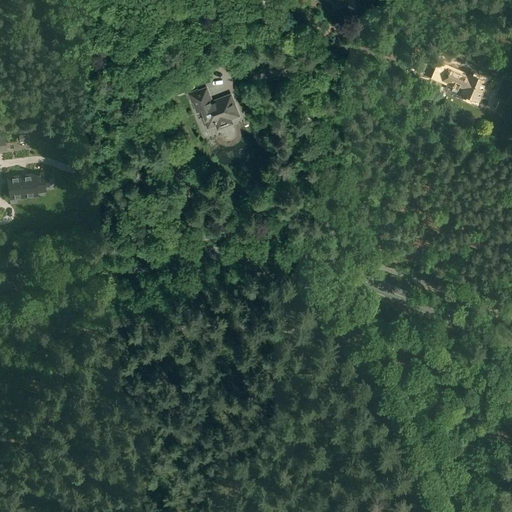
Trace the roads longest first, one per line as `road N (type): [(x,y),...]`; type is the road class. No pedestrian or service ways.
road 1 (primary): [(0,284),(227,254),(286,257),(357,278)]
road 2 (unclassified): [(357,278),(360,255),(264,0)]
road 3 (track): [(455,511),(390,334)]
road 4 (primary): [(511,341),(357,278)]
